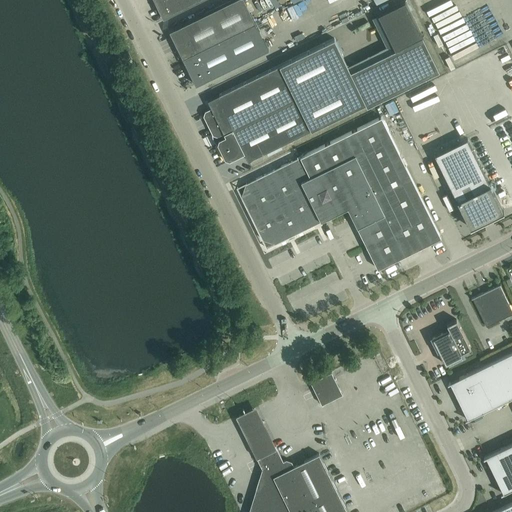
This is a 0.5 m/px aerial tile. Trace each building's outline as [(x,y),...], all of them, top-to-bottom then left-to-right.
[(154,0),(163,18),(199,0),(154,0)] [(182,57),(255,22),(244,0),(231,0),(169,30),(182,57)] [(205,111),(204,115),(213,134),(217,135),(219,139),(218,143),(225,158),(229,160),(244,152),(248,160),(366,103),(367,105),(374,102),(439,70),(422,35),(405,0),(378,13),(395,49),(356,68),(350,71),(334,38),(279,65),(208,100),(212,108),(205,111)] [(274,5),(258,11),(261,21),(277,15),(274,5)] [(255,22),(182,57),(196,84),(268,49),(255,22)] [(347,207),(377,268),(441,237),(381,116),(245,183),(241,195),(263,239),(275,243),(347,207)] [(467,137),(434,154),(470,227),(504,210),(467,137)] [(472,298),(486,326),(511,313),(511,310),(499,284),(501,284),(500,283),(471,298),(472,298)] [(461,352),(470,347),(456,319),(446,324),(447,324),(445,325),(443,330),(444,332),(432,338),(445,364),(463,355),(461,352)] [(511,487),(511,351),(449,382),(467,419),(511,396),(511,442),(484,456),(502,493),(511,487)] [(321,403),(342,393),(331,371),(311,381),(321,403)] [(236,416),(256,456),(276,446),(256,406),(236,416)] [(348,511),(319,453),(294,465),(292,462),(284,460),(283,460),(276,446),(256,456),(263,470),(250,511),(348,511)] [(511,511),(511,501),(489,511),(511,511)]
